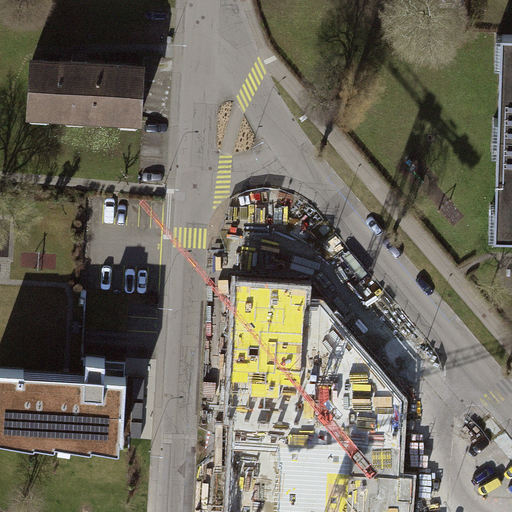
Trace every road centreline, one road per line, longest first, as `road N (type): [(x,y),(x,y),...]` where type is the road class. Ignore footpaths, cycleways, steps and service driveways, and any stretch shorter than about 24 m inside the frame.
road 1 (residential): [(294,151),(511,415)]
road 2 (residential): [(196,194),(175,511)]
road 3 (residential): [(206,24),(196,194)]
road 4 (residential): [(206,24),(294,151)]
